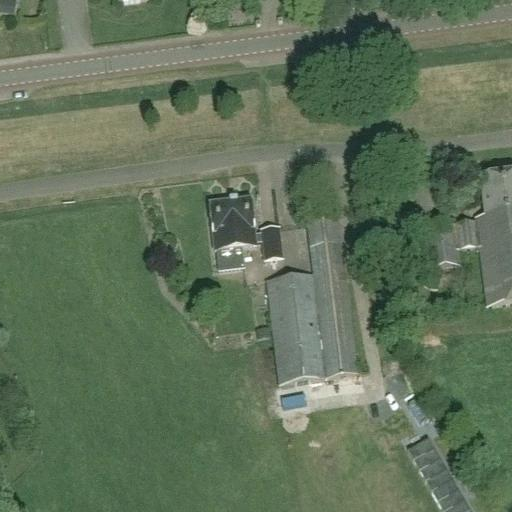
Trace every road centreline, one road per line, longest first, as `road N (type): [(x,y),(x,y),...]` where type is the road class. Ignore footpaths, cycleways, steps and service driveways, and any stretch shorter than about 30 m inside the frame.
road 1 (tertiary): [(0,79),(511,12)]
road 2 (unclassified): [(0,192),(253,156),(511,138)]
